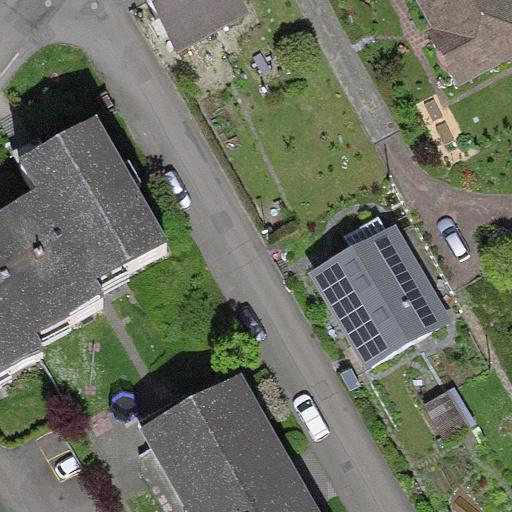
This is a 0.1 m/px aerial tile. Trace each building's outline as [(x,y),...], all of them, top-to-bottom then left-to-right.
[(243,0),(148,0),(177,53),(251,13),(243,0)] [(511,0),(413,0),(459,86),(511,58),(511,0)] [(0,373),(9,369),(46,348),(43,343),(37,333),(67,316),(106,294),(102,287),(97,279),(125,264),(168,240),(98,114),(20,158),(38,189),(0,209),(0,373)] [(344,237),(351,249),(387,229),(380,217),(344,237)] [(397,223),(387,229),(351,249),(309,272),(365,371),(453,321),(397,223)] [(129,272),(125,264),(97,279),(102,287),(129,272)] [(37,333),(43,343),(73,327),(67,316),(37,333)] [(0,383),(13,376),(9,369),(0,373),(0,383)] [(321,511),(244,371),(142,427),(189,511),(321,511)] [(457,387),(425,404),(445,442),(477,425),(457,387)]
